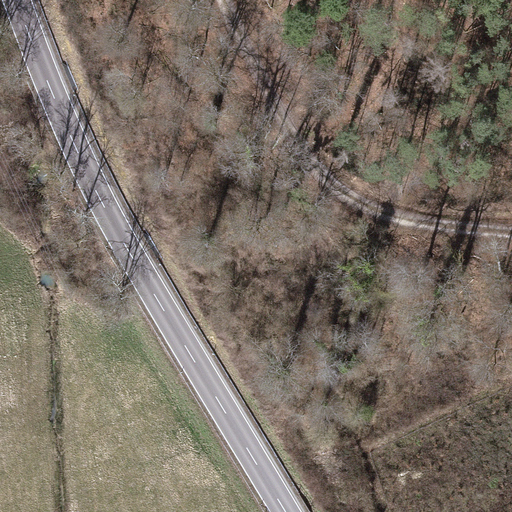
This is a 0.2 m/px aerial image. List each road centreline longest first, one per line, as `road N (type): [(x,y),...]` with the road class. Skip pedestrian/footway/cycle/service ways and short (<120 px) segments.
road 1 (secondary): [(19,0),(104,205),(286,511)]
road 2 (track): [(212,0),(290,142),(368,211),(511,234)]
